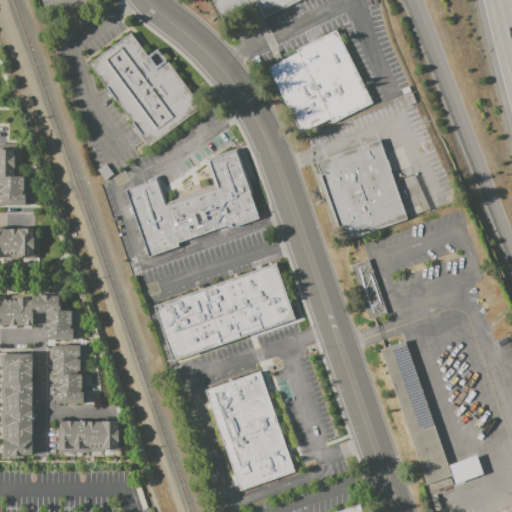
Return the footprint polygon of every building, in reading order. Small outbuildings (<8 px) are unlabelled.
[(211,0),(300,0),(264,18),(256,2),(221,19),(211,0)] [(372,103),(332,123),(331,120),(303,134),(269,66),(296,52),(295,50),(336,30),(372,103)] [(149,145),(88,64),(131,32),(148,55),(156,49),(200,107),(149,145)] [(403,95),(402,90),(409,87),(411,92),(403,95)] [(407,106),(402,96),(412,93),(416,103),(407,106)] [(379,140),(407,220),(343,243),(314,162),(379,140)] [(0,145),(15,145),(15,167),(12,167),(12,176),(27,176),(27,190),(28,190),(28,205),(0,205),(0,145)] [(127,189),(158,179),(167,205),(215,189),(206,162),(238,151),(262,222),(151,260),(127,189)] [(98,169),(106,164),(114,174),(105,180),(98,169)] [(38,236),(39,256),(27,257),(27,256),(21,256),(6,257),(6,255),(0,255),(0,228),(34,227),(34,236),(38,236)] [(351,266),(369,260),(387,313),(369,320),(351,266)] [(174,361),(155,305),(273,264),(292,319),(174,361)] [(0,324),(0,293),(35,293),(35,295),(37,295),(37,294),(46,294),(46,293),(58,293),(58,295),(65,295),(65,310),(79,310),(80,339),(45,340),(45,311),(34,312),(34,324),(0,324)] [(380,349),(404,341),(451,476),(428,484),(380,349)] [(54,402),(54,374),(50,374),(50,344),(81,345),(81,373),(84,373),(83,388),(85,388),(85,403),(54,402)] [(32,353),(31,454),(23,454),(23,455),(22,455),(22,457),(1,456),(2,353),(32,353)] [(239,490),(206,390),(260,372),(293,472),(239,490)] [(58,421),(116,421),(115,430),(118,430),(118,451),(108,451),(108,450),(101,450),(101,451),(87,451),(87,453),(58,452),(58,449),(58,421)] [(484,473),(456,482),(450,466),(479,456),(484,473)] [(334,511),(360,503),(363,511),(334,511)]
